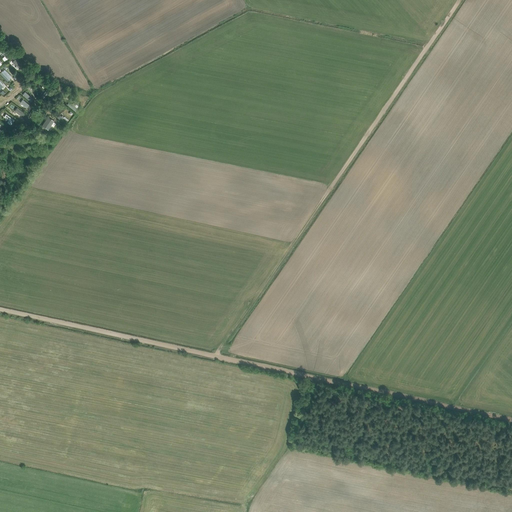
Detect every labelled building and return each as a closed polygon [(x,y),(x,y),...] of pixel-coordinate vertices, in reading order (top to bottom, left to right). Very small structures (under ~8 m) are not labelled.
[(11,59),(9,63),(17,68),(20,64),(11,59)] [(22,109),(25,111),(29,106),(21,100),(18,104),(23,107),(22,109)] [(11,111),(21,119),(24,114),(14,106),(11,111)] [(3,113),(0,116),(0,117),(5,121),(4,122),(8,125),(12,120),(3,113)] [(44,116),(39,125),(48,130),(53,121),(44,116)]
